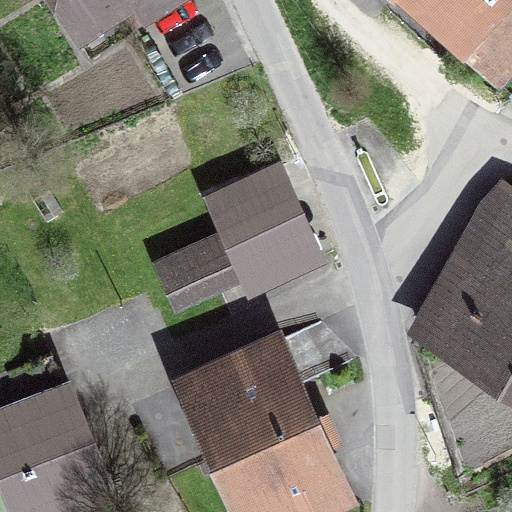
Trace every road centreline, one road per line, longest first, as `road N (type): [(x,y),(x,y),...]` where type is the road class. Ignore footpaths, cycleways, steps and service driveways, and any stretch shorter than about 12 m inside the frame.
road 1 (residential): [(237,0),(367,268)]
road 2 (residential): [(367,268),(398,511)]
road 3 (residential): [(367,268),(511,133)]
